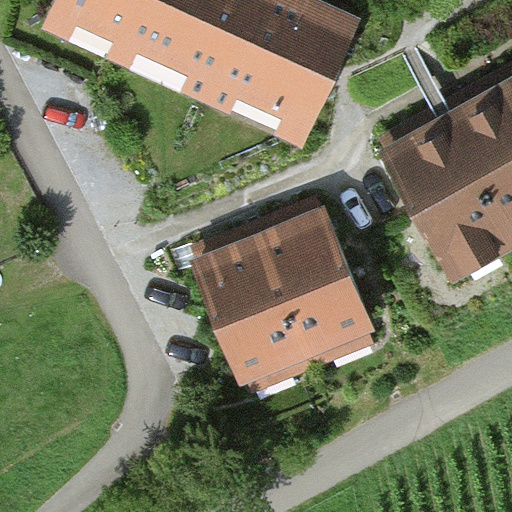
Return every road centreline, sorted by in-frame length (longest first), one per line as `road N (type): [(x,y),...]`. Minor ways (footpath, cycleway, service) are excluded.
road 1 (residential): [(0,85),(145,348),(149,392),(135,447),(67,511)]
road 2 (residential): [(246,511),(511,363)]
